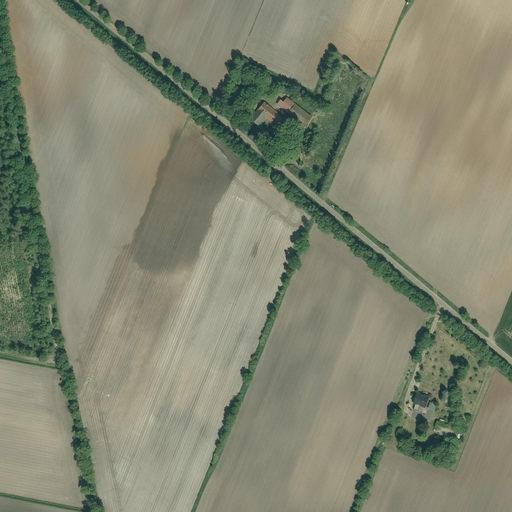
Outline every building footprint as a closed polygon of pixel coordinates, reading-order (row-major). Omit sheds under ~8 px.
[(285,93),(277,104),(303,124),(311,113),(285,93)] [(264,103),(251,118),(258,124),(264,117),(276,127),(283,118),(264,103)] [(429,397),(416,392),(412,404),(424,408),(429,397)] [(435,405),(429,402),(427,409),(433,411),(435,405)] [(462,430),(436,421),(433,431),(459,439),(462,430)]
